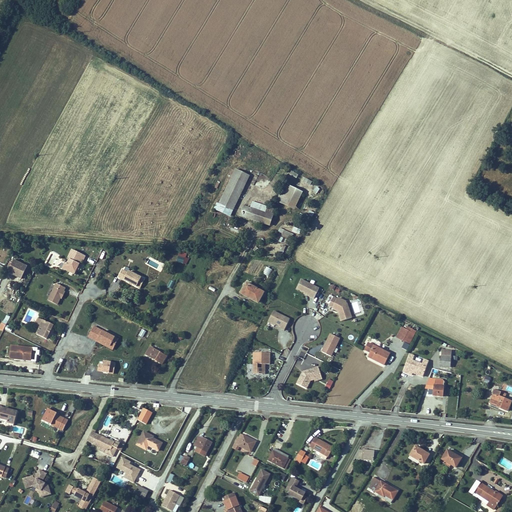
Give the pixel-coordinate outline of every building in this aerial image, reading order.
[(250,176),(237,170),(220,204),(234,211),(250,176)] [(311,186),(313,181),(305,177),(302,182),(311,186)] [(302,194),(284,186),(277,202),(295,210),(302,194)] [(254,202),(251,209),(266,214),(268,207),(254,202)] [(251,209),(245,207),(242,216),(270,226),(275,210),(268,207),(266,214),(251,209)] [(292,238),(294,233),(280,228),(278,232),(292,238)] [(78,252),(80,253),(77,259),(74,259),(72,263),(84,270),(86,266),(89,261),(90,259),(92,258),(95,253),(85,247),(84,249),(81,247),(78,252)] [(188,258),(186,257),(187,253),(179,252),(177,263),(188,264),(188,258)] [(37,265),(24,257),(17,269),(30,277),(37,265)] [(263,273),(269,277),(273,270),(267,266),(263,273)] [(125,270),(121,277),(139,288),(144,279),(132,272),(131,273),(125,270)] [(144,279),(139,288),(143,289),(148,281),(144,279)] [(313,298),(318,288),(300,279),(296,288),(305,292),(310,295),(309,296),(313,298)] [(62,282),(53,299),(62,304),(66,297),(68,294),(69,295),(72,290),(70,290),(71,287),(62,282)] [(265,294),(247,285),(241,295),(249,299),(249,298),(259,304),(265,294)] [(347,310),(345,304),(340,301),(341,300),(340,298),(338,297),(337,298),(336,299),(332,297),(328,305),(332,307),(333,308),(338,311),(339,310),(340,312),(338,313),(341,321),(351,317),(349,309),(347,310)] [(346,302),(345,301),(340,298),(341,300),(340,301),(345,304),(347,310),(349,309),(347,303),(346,302)] [(290,319),(274,311),(269,320),(275,323),(281,326),(281,328),(284,330),(290,319)] [(56,324),(46,319),(39,332),(48,338),(56,324)] [(142,329),(138,335),(143,338),(146,331),(142,329)] [(89,341),(98,345),(99,344),(111,350),(115,343),(94,332),(89,341)] [(321,351),(330,355),(339,338),(330,333),(321,351)] [(412,336),(406,333),(401,344),(406,347),(412,336)] [(118,345),(115,343),(111,350),(99,344),(98,345),(114,354),(118,345)] [(369,343),(365,350),(371,353),(369,357),(375,361),(376,359),(378,360),(377,362),(385,366),(391,354),(369,343)] [(30,351),(10,348),(8,361),(28,363),(30,351)] [(164,360),(148,350),(143,357),(160,368),(164,360)] [(270,364),(270,352),(253,352),(253,373),(263,374),(265,372),(265,365),(264,365),(264,364),(265,364),(270,364)] [(413,360),(409,358),(402,376),(411,379),(412,377),(412,376),(414,376),(413,378),(422,381),(427,365),(423,364),(422,366),(412,363),(413,360)] [(103,364),(98,364),(98,372),(114,374),(116,362),(104,361),(103,364)] [(452,373),(453,362),(441,361),(441,367),(440,372),(451,372),(452,373)] [(314,377),(321,375),(318,366),(306,370),(307,372),(305,373),(303,371),(297,383),(306,388),(310,380),(314,379),(314,377)] [(330,389),(334,381),(329,379),(325,387),(330,389)] [(443,400),(445,386),(435,385),(434,399),(443,400)] [(501,399),(502,397),(496,395),(495,396),(490,408),(498,411),(498,412),(507,417),(511,407),(511,406),(500,402),(501,399)] [(21,410),(5,406),(3,414),(13,416),(12,420),(18,422),(21,410)] [(49,420),(66,429),(71,419),(67,417),(66,419),(58,415),(60,413),(60,412),(55,409),(51,407),(45,418),(49,420)] [(143,408),(138,420),(147,424),(153,412),(143,408)] [(145,431),(150,434),(149,436),(153,438),(154,436),(155,436),(156,435),(146,429),(145,431)] [(145,431),(139,443),(146,447),(149,443),(150,444),(161,449),(165,442),(155,436),(154,436),(153,438),(149,436),(150,434),(145,431)] [(101,433),(96,442),(103,446),(116,453),(122,443),(117,440),(116,441),(101,433)] [(260,440),(248,433),(242,444),(254,450),(260,440)] [(205,438),(201,436),(196,444),(209,451),(214,442),(205,437),(205,438)] [(335,447),(318,437),(313,447),(330,456),(335,447)] [(429,454),(415,445),(409,455),(424,464),(429,454)] [(116,453),(103,446),(101,449),(115,456),(116,453)] [(364,450),(360,450),(356,457),(363,458),(363,459),(374,460),(375,450),(364,449),(364,450)] [(461,457),(446,449),(440,458),(455,467),(461,457)] [(291,458),(276,450),(271,459),(286,467),(291,458)] [(303,465),(309,453),(303,450),(296,462),(303,465)] [(191,458),(185,455),(181,462),(187,465),(191,458)] [(122,457),(116,468),(126,473),(124,478),(134,483),(141,469),(130,464),(131,461),(122,457)] [(350,474),(357,462),(353,460),(346,472),(350,474)] [(0,473),(10,478),(13,469),(0,463),(0,473)] [(48,472),(41,469),(37,477),(35,476),(35,474),(29,475),(30,482),(34,484),(38,486),(42,488),(43,491),(43,494),(52,492),(50,484),(44,480),(48,472)] [(272,476),(264,471),(252,493),(261,497),(272,476)] [(251,478),(242,473),(239,479),(248,483),(251,478)] [(171,484),(175,476),(171,474),(167,481),(171,484)] [(30,482),(29,475),(25,476),(26,486),(34,484),(30,482)] [(97,475),(93,483),(98,486),(103,477),(97,475)] [(369,487),(380,493),(384,495),(385,494),(393,498),(398,490),(375,476),(369,487)] [(302,482),(295,478),(290,487),(294,489),(293,491),(291,494),(303,501),(306,496),(308,493),(298,488),(302,482)] [(91,499),(96,491),(90,489),(82,485),(82,486),(73,482),(69,489),(72,490),(73,488),(78,490),(77,492),(85,496),(91,499)] [(479,483),(474,492),(496,507),(499,501),(496,499),(500,494),(495,491),(494,492),(494,494),(491,492),(492,491),(479,483)] [(151,490),(142,486),(138,492),(147,497),(151,490)] [(24,502),(28,504),(34,491),(31,490),(29,495),(28,494),(24,502)] [(165,501),(162,507),(171,511),(172,511),(176,505),(181,497),(170,491),(168,495),(170,496),(167,502),(165,501)] [(378,495),(391,502),(393,498),(385,494),(384,495),(380,493),(378,495)] [(91,499),(85,496),(81,502),(88,506),(91,499)] [(229,511),(232,510),(232,511),(243,511),(238,497),(226,502),(229,511)] [(117,511),(120,508),(107,500),(102,510),(105,511),(117,511)] [(50,511),(51,511),(55,511),(60,503),(55,501),(50,511)]
